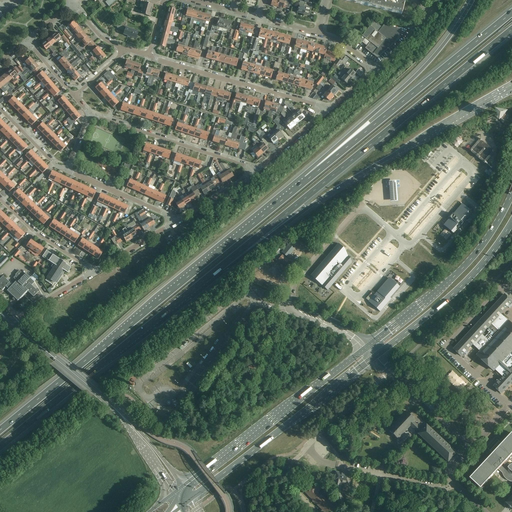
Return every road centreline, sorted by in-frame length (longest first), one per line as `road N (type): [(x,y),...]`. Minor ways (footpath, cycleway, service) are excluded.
road 1 (motorway): [(304,178),(0,429)]
road 2 (motorway): [(219,269),(511,29)]
road 3 (motorway): [(219,269),(323,196),(498,93)]
road 4 (motorway): [(0,446),(219,269)]
road 5 (motorway): [(511,11),(304,178)]
road 6 (motorway): [(471,0),(438,49),(304,178)]
road 7 (primary): [(192,499),(375,356)]
road 8 (primary): [(367,347),(184,486)]
road 9 (primary): [(511,193),(462,268),(367,347)]
road 10 (primary): [(375,356),(458,288),(511,221)]
road 11 (residential): [(327,108),(148,57)]
road 12 (residential): [(257,168),(90,113)]
road 13 (unclassified): [(331,463),(311,452),(311,441),(389,371),(375,356)]
road 14 (secondary): [(120,413),(11,324)]
road 15 (unclassified): [(294,305),(294,282),(360,206)]
road 16 (residential): [(66,169),(178,220)]
